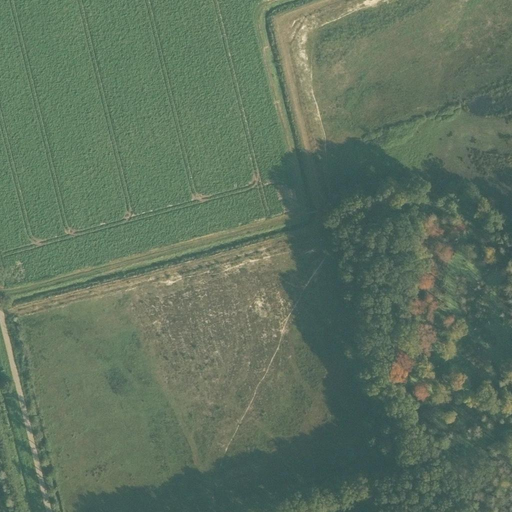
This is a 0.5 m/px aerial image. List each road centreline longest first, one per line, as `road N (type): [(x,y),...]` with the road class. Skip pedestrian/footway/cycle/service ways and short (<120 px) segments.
road 1 (track): [(321,211),(0,297)]
road 2 (track): [(340,0),(290,20),(285,32),(321,211)]
road 3 (unclassified): [(48,511),(0,312)]
road 4 (track): [(264,511),(413,467)]
